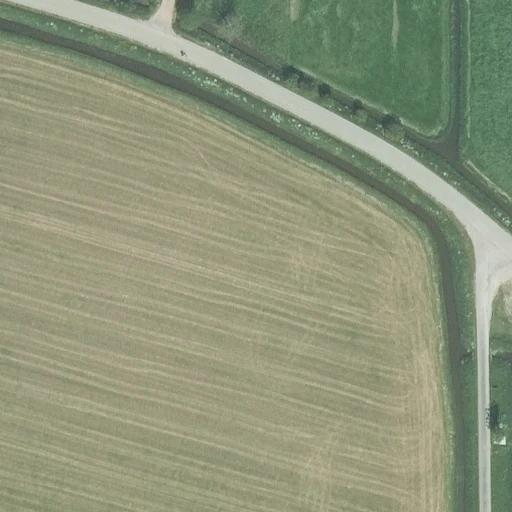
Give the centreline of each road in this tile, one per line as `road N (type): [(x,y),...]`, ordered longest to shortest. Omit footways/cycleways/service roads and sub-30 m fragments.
road 1 (unclassified): [(480,225),(419,175),(231,73),(108,21),(33,0)]
road 2 (unclassified): [(483,511),(480,225)]
